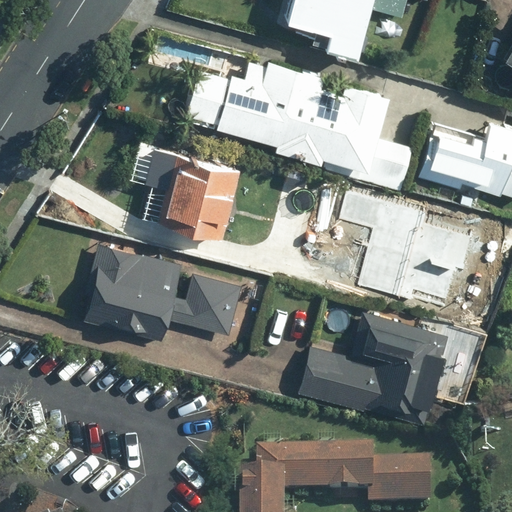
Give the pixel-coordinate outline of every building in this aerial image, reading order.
[(283,0),(280,15),(322,26),(317,43),(347,51),(352,34),(356,34),(364,0),(283,0)] [(511,62),(511,27),(496,54),(511,62)] [(314,160),(316,153),(360,165),(380,92),(337,80),(335,91),(315,85),(318,71),(263,57),(261,62),(244,58),(238,80),(196,68),(183,118),(271,142),(269,148),(314,160)] [(511,126),(482,118),(477,135),(466,132),(465,138),(431,129),(429,135),(425,134),(415,174),(455,185),(457,179),(511,194),(511,126)] [(219,236),(235,168),(170,153),(154,221),(219,236)] [(379,223),(363,280),(411,293),(413,287),(448,297),(456,271),(463,270),(473,236),(421,222),(424,212),(349,192),(343,213),(379,223)] [(161,332),(165,317),(227,332),(238,285),(189,273),(183,297),(170,294),(178,262),(98,242),(81,312),(161,332)] [(436,334),(358,314),(348,352),(308,342),(296,391),(419,422),(432,373),(426,371),(436,334)] [(279,511),(279,492),(365,492),(365,503),(430,505),(430,463),(370,462),(370,451),(256,451),(256,480),(237,479),(236,511),(279,511)]
